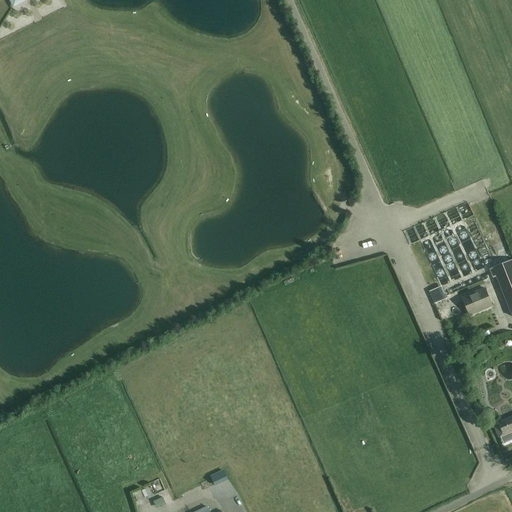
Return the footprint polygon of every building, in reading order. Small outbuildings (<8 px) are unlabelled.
[(370,249),(366,250),(367,256),(382,254),(380,241),(369,242),(370,249)] [(336,263),(344,264),(345,252),(336,252),(336,263)] [(350,261),(364,259),(363,252),(349,254),(350,261)] [(511,260),(490,269),(493,278),(496,276),(511,314),(511,260)] [(469,315),(492,306),(485,289),(462,298),(469,315)] [(495,327),(488,330),(490,335),(498,332),(495,327)] [(511,416),(493,425),(498,437),(511,430),(511,416)] [(154,501),(156,505),(165,501),(163,497),(154,501)]
